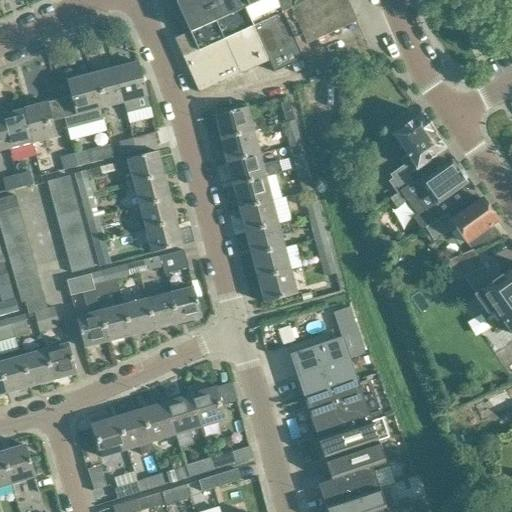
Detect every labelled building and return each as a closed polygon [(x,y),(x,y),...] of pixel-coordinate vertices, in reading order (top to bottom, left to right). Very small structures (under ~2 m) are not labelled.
[(199,93),(256,67),(269,61),(275,73),(311,56),(306,44),(357,21),(347,0),(180,0),(176,2),(189,32),(174,39),(199,93)] [(138,63),(114,69),(123,103),(147,96),(138,63)] [(123,103),(114,69),(91,75),(100,109),(123,103)] [(100,109),(91,75),(67,81),(71,97),(59,100),(64,119),(100,109)] [(52,122),(64,119),(59,100),(23,109),(32,143),(56,137),(52,122)] [(263,117),(250,120),(247,107),(215,116),(221,139),(253,131),(266,128),(263,117)] [(32,143),(23,109),(0,115),(0,116),(9,149),(32,143)] [(386,177),(397,193),(412,183),(407,176),(446,149),(421,114),(388,137),(398,151),(401,149),(406,155),(399,159),(404,165),(386,177)] [(0,151),(9,149),(0,116),(0,151)] [(300,143),(294,121),(284,123),(290,146),(300,143)] [(259,154),(253,131),(221,139),(227,163),(259,154)] [(157,132),(133,139),(137,151),(160,145),(157,132)] [(135,151),(132,138),(119,142),(122,154),(135,151)] [(87,150),(73,154),(77,167),(90,163),(87,150)] [(127,159),(133,183),(164,175),(160,160),(158,160),(156,153),(158,153),(157,151),(127,159)] [(303,153),(293,155),(296,169),(306,166),(303,153)] [(77,167),(73,154),(60,158),(63,170),(77,167)] [(276,161),(262,165),(259,154),(227,163),(233,186),(265,178),(279,174),(276,161)] [(458,171),(456,169),(455,169),(451,163),(452,163),(451,162),(431,175),(428,171),(412,183),(397,193),(390,198),(396,207),(406,200),(417,214),(412,217),(420,229),(425,227),(447,214),(473,199),(463,186),(467,183),(465,181),(466,177),(462,171),(458,171)] [(313,189),(306,166),(296,169),(302,192),(313,189)] [(29,171),(16,175),(19,188),(33,184),(29,171)] [(75,174),(81,197),(91,195),(85,171),(75,174)] [(19,188),(16,175),(2,178),(6,192),(19,188)] [(164,176),(164,175),(133,183),(126,185),(129,196),(136,194),(139,206),(170,198),(166,183),(164,184),(162,177),(164,176)] [(49,191),(72,185),(70,176),(47,182),(49,191)] [(272,201),(265,178),(233,186),(240,209),(272,201)] [(53,203),(76,196),(72,185),(49,191),(53,203)] [(92,196),(91,195),(81,197),(85,210),(88,220),(98,217),(95,207),(99,205),(99,199),(108,196),(107,191),(92,196)] [(0,208),(17,204),(15,195),(0,199),(0,208)] [(56,215),(79,208),(76,196),(53,203),(56,215)] [(170,199),(170,198),(139,206),(131,209),(134,219),(142,216),(145,230),(176,222),(172,206),(170,207),(168,200),(170,199)] [(305,202),(309,216),(319,213),(315,199),(305,202)] [(498,222),(481,199),(451,220),(447,214),(425,227),(433,241),(456,227),(473,251),(503,238),(494,225),(498,222)] [(278,224),(272,201),(240,209),(246,233),(278,224)] [(0,221),(21,216),(17,204),(0,208),(0,221)] [(59,226),(82,220),(79,208),(56,215),(59,226)] [(325,236),(319,213),(309,216),(315,239),(325,236)] [(0,227),(2,234),(24,227),(21,216),(0,221),(0,227)] [(104,241),(98,217),(88,220),(94,243),(104,241)] [(62,238),(85,231),(82,220),(59,226),(62,238)] [(176,222),(145,230),(152,254),(182,246),(178,230),(176,230),(174,223),(176,222)] [(284,248),(278,224),(246,233),(252,256),(284,248)] [(5,245),(27,239),(24,227),(2,234),(5,245)] [(65,250),(88,243),(85,231),(62,238),(65,250)] [(331,260),(325,236),(315,239),(321,262),(331,260)] [(387,236),(377,239),(380,250),(390,247),(387,236)] [(8,257),(31,250),(27,239),(5,245),(8,257)] [(108,254),(104,241),(94,243),(98,257),(100,267),(110,264),(108,254)] [(68,261),(91,255),(88,243),(65,250),(68,261)] [(290,271),(284,248),(252,256),(258,279),(290,271)] [(12,268),(34,262),(31,250),(8,257),(12,268)] [(160,256),(162,266),(164,275),(188,269),(183,250),(160,256)] [(511,269),(495,282),(473,251),(446,262),(458,280),(463,276),(477,295),(475,296),(488,314),(495,310),(511,334),(511,269)] [(95,267),(91,255),(68,261),(71,273),(95,267)] [(162,266),(160,256),(147,259),(136,262),(139,272),(162,266)] [(335,273),(331,260),(321,262),(325,276),(335,273)] [(37,274),(34,262),(12,268),(15,280),(37,274)] [(139,272),(136,262),(127,264),(113,268),(116,278),(139,272)] [(116,278),(113,268),(99,271),(89,274),(92,285),(116,278)] [(296,294),(290,271),(258,279),(264,303),(296,294)] [(0,275),(0,289),(11,287),(7,273),(0,275)] [(40,285),(37,274),(15,280),(18,292),(40,285)] [(93,290),(92,285),(89,274),(66,281),(70,296),(93,290)] [(44,297),(40,285),(18,292),(22,303),(25,302),(44,297)] [(0,315),(17,311),(11,287),(0,289),(0,298),(1,304),(0,304),(0,315)] [(193,287),(170,294),(177,324),(178,324),(178,322),(185,319),(185,321),(201,317),(193,287)] [(177,324),(170,294),(146,300),(154,330),(155,330),(154,328),(162,326),(162,327),(177,324)] [(47,309),(44,297),(25,302),(29,314),(34,313),(47,309)] [(154,330),(146,300),(123,306),(131,336),(132,336),(131,334),(138,332),(139,333),(154,330)] [(131,336),(123,306),(99,312),(107,342),(108,342),(108,340),(115,338),(115,339),(131,336)] [(34,313),(40,332),(58,327),(53,307),(47,309),(34,313)] [(107,342),(99,312),(76,318),(84,348),(85,348),(85,346),(92,344),(92,345),(107,342)] [(11,319),(14,329),(27,325),(24,315),(11,319)] [(0,344),(17,340),(14,329),(11,319),(0,322),(0,344)] [(289,326),(278,330),(283,345),(294,341),(293,339),(298,338),(294,328),(290,330),(289,326)] [(297,376),(350,358),(343,337),(290,355),(297,376)] [(77,374),(68,344),(44,350),(53,380),(53,378),(60,376),(60,378),(77,374)] [(53,380),(44,350),(21,357),(30,387),(30,385),(37,383),(37,384),(53,380)] [(30,387),(21,357),(0,363),(0,370),(7,393),(7,391),(14,389),(14,391),(30,387)] [(304,397),(357,380),(350,358),(297,376),(304,397)] [(311,418),(364,400),(357,380),(304,397),(311,418)] [(190,395),(200,427),(225,419),(215,388),(214,388),(214,389),(191,396),(190,395)] [(200,427),(190,395),(189,395),(189,396),(166,403),(165,403),(175,435),(200,427)] [(318,439),(371,421),(364,400),(311,418),(318,439)] [(175,435),(165,403),(165,404),(142,411),(141,410),(151,442),(175,435)] [(117,417),(117,418),(127,450),(138,446),(141,456),(154,452),(151,442),(141,410),(140,410),(141,411),(117,418),(117,417)] [(127,450),(117,418),(116,418),(116,419),(93,426),(93,425),(92,425),(102,458),(127,450)] [(325,459),(378,442),(371,421),(318,439),(325,459)] [(332,481),(372,468),(385,464),(378,442),(325,459),(332,480),(332,481)] [(25,445),(2,453),(12,484),(35,477),(25,445)] [(237,463),(233,452),(210,460),(214,471),(237,463)] [(0,487),(12,484),(2,453),(0,453),(0,487)] [(197,463),(185,466),(186,467),(188,474),(189,478),(192,477),(201,474),(197,463)] [(167,473),(170,484),(189,478),(188,474),(186,467),(167,473)] [(325,506),(379,488),(372,468),(332,481),(332,480),(318,485),(325,506)] [(236,469),(210,477),(213,488),(240,480),(236,469)] [(149,478),(137,482),(140,493),(152,489),(166,485),(162,474),(149,478)] [(213,488),(210,477),(198,481),(202,492),(213,488)] [(140,493),(137,482),(114,489),(118,500),(140,493)] [(180,487),(178,487),(182,502),(190,500),(185,485),(180,487)] [(327,511),(376,511),(386,509),(379,488),(325,506),(327,511)] [(153,507),(150,496),(136,500),(139,511),(153,507)] [(139,511),(136,500),(114,507),(115,511),(139,511)]
